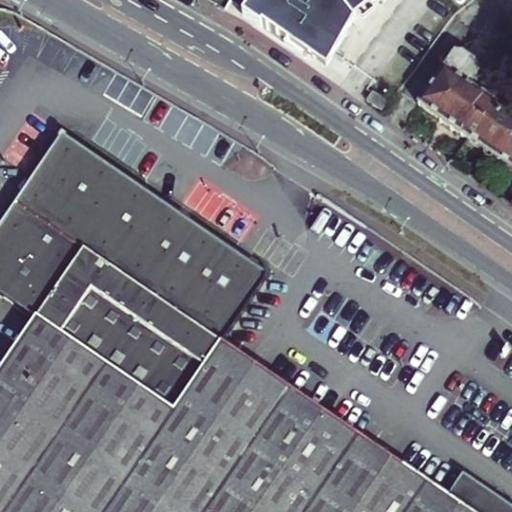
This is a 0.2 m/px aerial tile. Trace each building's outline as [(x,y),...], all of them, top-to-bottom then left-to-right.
[(250,0),(251,0),(237,16),(256,27),(258,24),(282,40),(279,41),(297,54),(300,52),(313,62),(323,70),(351,20),(347,15),(366,0),(250,0)] [(511,23),(476,67),(474,59),(463,52),(452,54),(420,102),(444,120),(470,138),(484,118),(468,108),(478,93),(482,95),(489,85),(498,91),(504,85),(511,74),(511,68),(500,59),(504,54),(508,57),(511,53),(511,23)] [(484,118),(470,138),(493,153),(511,167),(511,90),(504,85),(498,91),(489,85),(482,95),(478,93),(468,108),(484,118)] [(389,101),(374,90),(368,99),(383,109),(389,101)] [(0,227),(0,298),(34,321),(0,372),(0,511),(511,511),(511,509),(463,476),(448,498),(378,452),(221,346),(265,279),(176,219),(60,141),(39,172),(0,227)]
